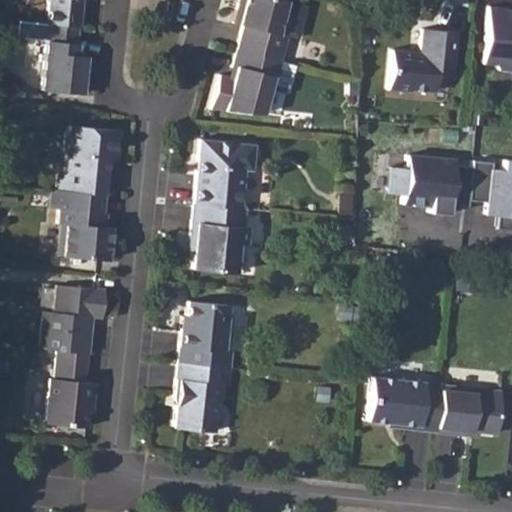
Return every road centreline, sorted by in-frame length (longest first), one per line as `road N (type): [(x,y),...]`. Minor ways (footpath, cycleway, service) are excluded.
road 1 (residential): [(501,511),(386,496),(115,479)]
road 2 (residential): [(115,479),(150,111)]
road 3 (residential): [(150,111),(183,98),(206,0)]
